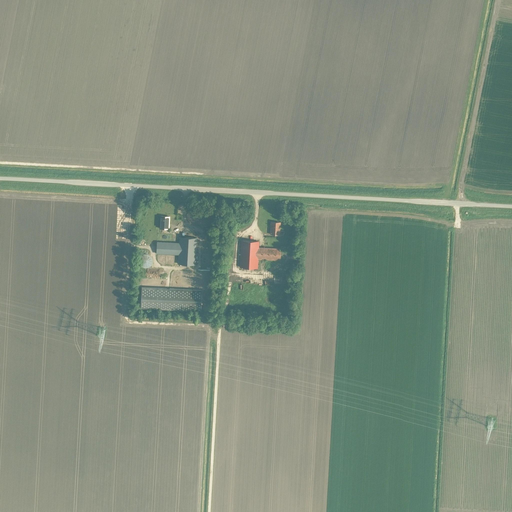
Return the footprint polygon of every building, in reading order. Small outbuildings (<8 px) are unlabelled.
[(169,229),(169,216),(160,216),(159,228),(169,229)] [(283,235),(283,231),(279,230),(280,222),(271,222),(270,234),(279,235),(279,234),(283,235)] [(197,238),(192,238),(179,237),(179,243),(157,242),(156,253),(178,254),(178,263),(196,264),(197,238)] [(280,260),(280,249),(258,247),(259,241),(241,240),(240,267),(257,268),(258,259),(280,260)] [(154,264),(154,255),(151,256),(151,252),(143,253),(143,265),(154,264)] [(140,308),(200,311),(201,290),(141,287),(140,308)]
